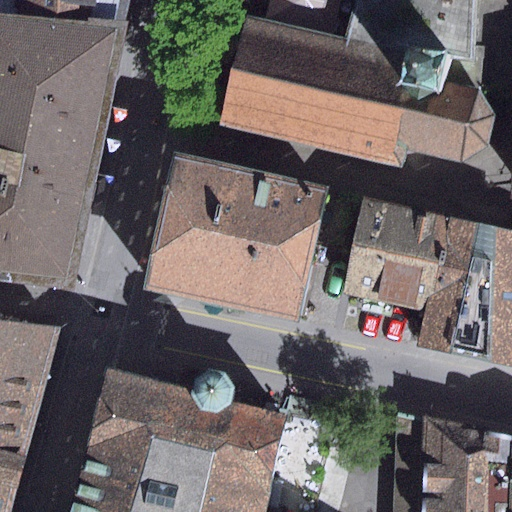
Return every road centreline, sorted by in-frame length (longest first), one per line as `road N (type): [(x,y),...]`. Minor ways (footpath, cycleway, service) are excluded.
road 1 (residential): [(101,315),(511,397)]
road 2 (residential): [(101,315),(167,0)]
road 3 (residential): [(42,511),(101,315)]
